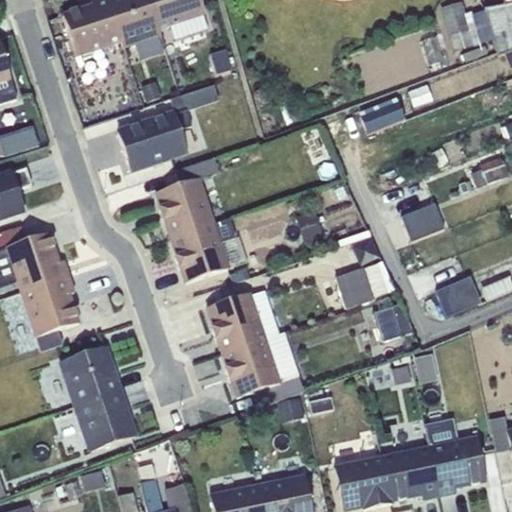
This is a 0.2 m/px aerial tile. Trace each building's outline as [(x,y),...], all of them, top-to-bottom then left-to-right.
[(91,7),(61,17),(75,58),(121,43),(106,0),(94,0),(89,2),(91,7)] [(106,0),(121,43),(124,51),(159,40),(157,34),(146,0),(106,0)] [(146,0),(157,34),(170,29),(203,19),(204,18),(198,0),(146,0)] [(492,42),(484,11),(465,15),(461,3),(440,10),(453,54),(492,42)] [(511,4),(503,7),(484,11),(492,42),(496,56),(504,53),(511,49),(511,4)] [(207,31),(203,19),(170,29),(174,42),(207,31)] [(0,105),(16,101),(0,49),(0,105)] [(223,52),(208,57),(214,76),(229,71),(223,52)] [(156,84),(141,89),(146,104),(161,99),(156,84)] [(174,116),(117,135),(129,172),(186,153),(179,133),(191,129),(186,114),(219,103),(213,87),(169,101),(174,116)] [(396,103),(359,117),(367,136),(404,121),(396,103)] [(511,125),(500,131),(507,145),(511,142),(511,125)] [(0,158),(5,157),(5,158),(38,148),(32,129),(0,138),(0,158)] [(480,170),(469,174),(475,190),(509,178),(502,159),(479,167),(480,170)] [(174,173),(178,187),(200,181),(218,175),(213,160),(174,173)] [(0,178),(0,218),(23,211),(17,191),(31,187),(25,170),(0,178)] [(178,187),(155,195),(160,210),(158,210),(162,222),(164,222),(170,240),(215,226),(200,181),(178,187)] [(433,205),(400,218),(410,244),(443,231),(433,205)] [(314,212),(294,218),(302,244),(321,238),(314,212)] [(229,222),(215,226),(229,270),(247,264),(239,237),(235,239),(229,222)] [(215,226),(170,240),(176,258),(174,258),(178,270),(180,270),(185,285),(229,270),(215,226)] [(0,251),(25,243),(20,228),(0,235),(0,251)] [(25,243),(0,251),(0,297),(18,292),(19,295),(70,279),(64,262),(59,263),(49,234),(25,243)] [(377,265),(387,294),(394,292),(380,263),(377,264),(377,265)] [(387,294),(377,265),(333,280),(345,312),(388,296),(387,294)] [(75,294),(70,279),(19,295),(34,340),(35,340),(57,333),(80,325),(70,296),(75,294)] [(467,280),(434,293),(445,319),(478,306),(467,280)] [(511,289),(508,280),(482,290),(486,301),(511,290),(511,289)] [(265,290),(250,295),(265,341),(280,335),(265,290)] [(250,295),(206,310),(212,329),(211,329),(215,341),(216,341),(221,356),(265,341),(250,295)] [(405,337),(412,333),(400,306),(372,316),(382,344),(405,337)] [(57,333),(35,340),(40,354),(62,347),(57,333)] [(265,341),(221,356),(226,369),(224,369),(228,381),(230,381),(236,400),(253,394),(258,409),(302,394),(299,378),(284,334),(280,335),(265,341)] [(103,348),(57,364),(72,409),(121,393),(112,366),(110,367),(103,348)] [(432,356),(413,360),(418,385),(436,382),(432,356)] [(411,384),(407,367),(390,371),(394,388),(411,384)] [(323,387),(302,394),(307,416),(329,411),(323,387)] [(121,393),(72,409),(88,454),(134,439),(127,420),(130,419),(121,393)] [(303,420),(299,400),(277,405),(281,425),(303,420)] [(510,453),(505,434),(502,419),(488,421),(495,455),(510,453)] [(428,448),(438,498),(455,494),(454,490),(485,483),(476,438),(457,442),(453,421),(423,427),(428,448)] [(428,448),(380,458),(391,503),(420,497),(421,501),(438,498),(428,448)] [(380,458),(333,468),(341,511),(348,511),(363,509),(363,511),(391,506),(391,503),(380,458)] [(100,472),(80,478),(84,493),(104,488),(100,472)] [(311,511),(304,478),(256,488),(261,511),(311,511)] [(161,511),(155,481),(141,485),(147,511),(191,511),(182,485),(163,492),(168,511),(167,511),(161,511)] [(261,511),(256,488),(209,498),(211,511),(261,511)] [(136,511),(133,494),(119,498),(122,511),(136,511)]
